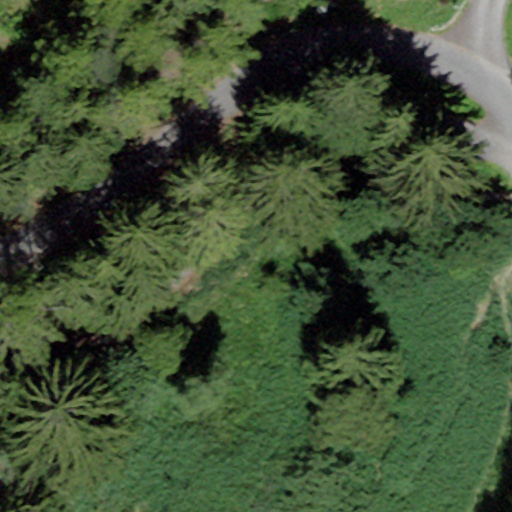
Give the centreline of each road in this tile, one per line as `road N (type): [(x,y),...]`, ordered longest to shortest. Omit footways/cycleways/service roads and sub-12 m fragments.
road 1 (unclassified): [(0,389),(118,327),(228,224),(276,166),(334,131),(421,134),(511,168)]
road 2 (unclassified): [(462,84),(366,54),(306,58),(215,103),(47,241),(0,258)]
